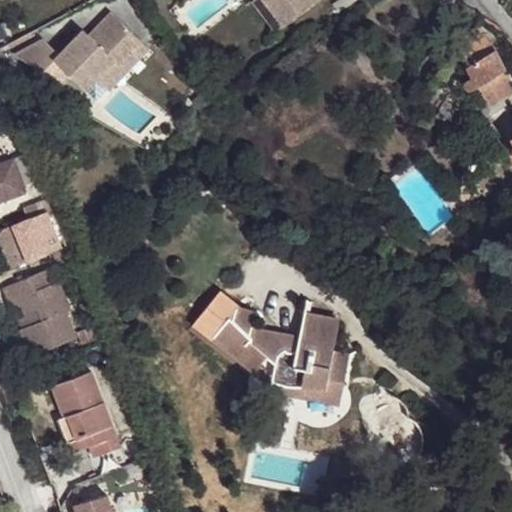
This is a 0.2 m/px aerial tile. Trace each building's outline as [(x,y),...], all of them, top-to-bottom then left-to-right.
[(292,34),(300,29),(278,0),(271,7),(292,34)] [(278,0),(300,29),(338,0),(278,0)] [(70,61),(103,90),(115,79),(129,92),(166,51),(127,13),(107,33),(101,27),(76,54),(70,61)] [(481,23),(463,34),(465,62),(472,73),(466,77),(465,77),(464,78),(464,80),(463,81),(464,83),(465,84),(465,85),(467,86),(468,86),(470,86),(471,86),(465,93),(477,111),(489,112),(509,100),(505,94),(511,90),(511,74),(507,66),(498,46),(481,23)] [(70,61),(76,54),(60,38),(36,51),(64,68),(70,61)] [(14,48),(0,55),(14,62),(20,59),(14,48)] [(0,201),(27,191),(24,183),(33,180),(23,154),(0,163),(0,201)] [(63,246),(45,200),(24,208),(27,218),(11,225),(25,262),(63,246)] [(25,262),(11,225),(7,227),(21,264),(25,262)] [(21,264),(7,227),(0,229),(0,234),(13,268),(21,264)] [(35,325),(25,329),(35,355),(79,336),(69,311),(76,309),(58,265),(7,286),(14,304),(25,299),(35,325)] [(14,304),(25,329),(35,325),(25,299),(14,304)] [(328,373),(343,376),(349,352),(334,348),(340,318),(304,310),(299,332),(299,333),(298,335),(298,337),(297,338),(296,340),(295,341),(294,342),(293,342),(292,343),(290,344),(289,344),(287,344),(286,344),(285,344),(284,344),(283,344),(281,343),(279,342),(278,341),(277,340),(276,339),(276,338),(275,337),(274,336),(273,336),(273,335),(272,334),(272,333),(271,332),(270,331),(269,330),(268,330),(268,329),(266,329),(264,329),(263,328),(262,328),(261,329),(260,329),(259,329),(258,330),(257,331),(256,331),(255,331),(254,331),(253,330),(251,330),(250,329),(250,328),(250,326),(250,325),(250,323),(256,311),(236,303),(231,315),(229,314),(213,335),(227,346),(224,349),(252,371),(262,359),(263,359),(264,360),(265,360),(267,361),(268,363),(269,363),(269,364),(270,365),(271,366),(272,367),(272,368),(272,369),(273,370),(273,371),(273,372),(273,374),(273,375),(273,376),(273,377),(273,378),(273,379),(272,380),(272,381),(271,382),(271,383),(270,384),(301,390),(303,380),(326,385),(328,373)] [(82,434),(86,444),(98,440),(116,433),(119,432),(94,370),(52,385),(64,415),(66,414),(75,436),(82,434)] [(336,409),(343,376),(328,373),(326,385),(303,380),(301,390),(270,384),(269,385),(268,386),(267,387),(266,388),(265,388),(265,389),(263,393),(336,409)] [(71,450),(86,444),(82,434),(75,436),(66,414),(64,415),(58,418),(71,450)] [(98,440),(103,452),(121,445),(116,433),(98,440)] [(91,457),(103,452),(98,440),(86,444),(91,457)] [(87,497),(82,505),(83,511),(119,511),(114,491),(87,497)]
